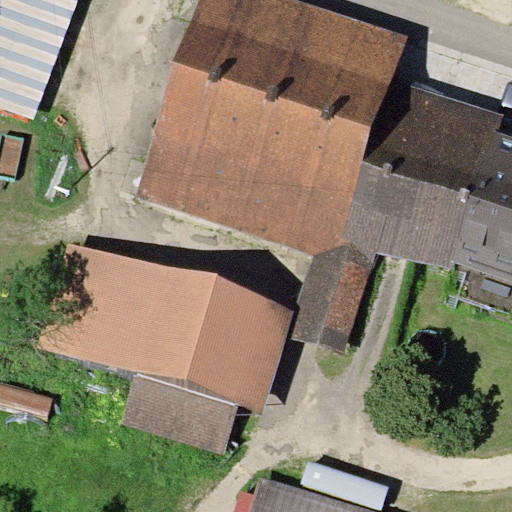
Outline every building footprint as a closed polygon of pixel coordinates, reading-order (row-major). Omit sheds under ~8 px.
[(0,0),(0,119),(33,132),(84,0),(0,0)] [(405,36),(293,0),(201,0),(138,196),(314,253),(294,311),(287,335),(343,354),(377,249),(339,237),(392,76),(405,36)] [(504,113),(392,76),(339,237),(377,249),(448,268),(451,261),(511,281),(511,135),(498,131),(504,113)] [(294,311),(69,243),(37,346),(135,375),(121,422),(223,453),(238,405),(263,413),(287,335),(294,311)] [(378,511),(260,475),(248,511),(378,511)]
